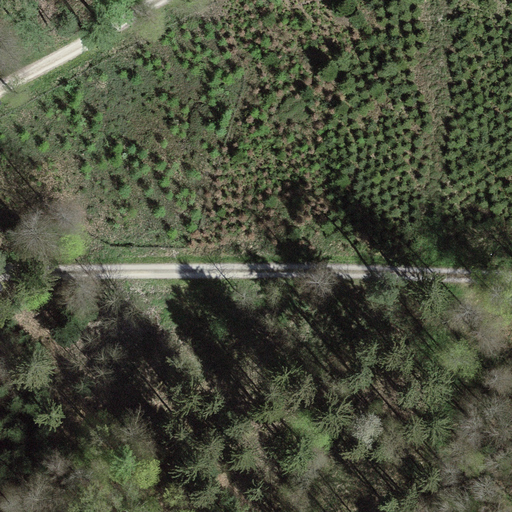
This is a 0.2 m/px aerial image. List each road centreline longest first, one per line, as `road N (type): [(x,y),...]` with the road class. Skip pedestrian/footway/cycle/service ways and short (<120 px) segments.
road 1 (track): [(511,281),(0,271)]
road 2 (track): [(0,85),(153,0)]
